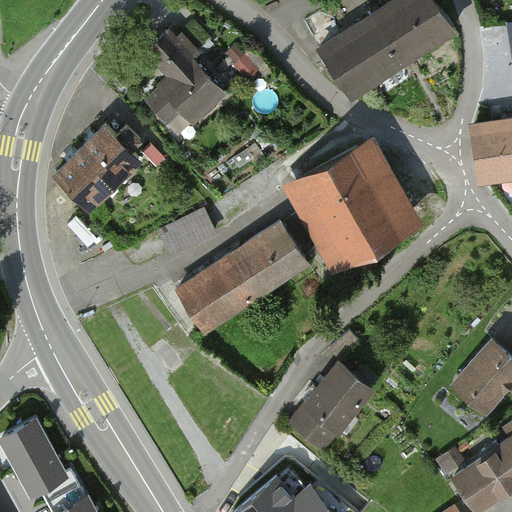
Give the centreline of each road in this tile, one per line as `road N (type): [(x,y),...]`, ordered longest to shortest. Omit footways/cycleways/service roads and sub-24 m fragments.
road 1 (residential): [(204,511),(328,334),(471,203)]
road 2 (residential): [(223,0),(332,100),(456,151)]
road 3 (secondary): [(52,349),(25,277),(15,202),(28,102)]
road 4 (secondary): [(163,511),(52,349)]
road 5 (residential): [(456,151),(474,82),(462,0)]
road 6 (secondary): [(28,102),(103,0)]
